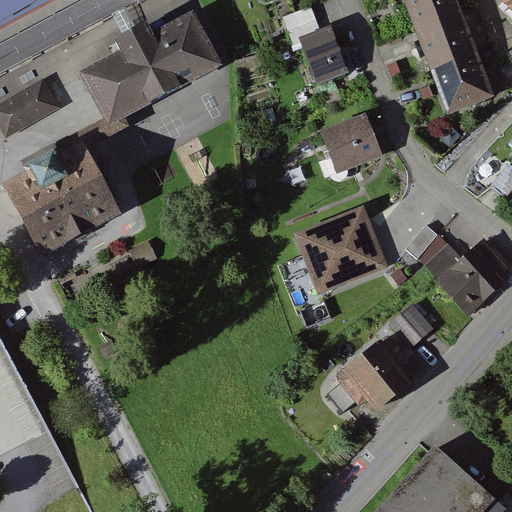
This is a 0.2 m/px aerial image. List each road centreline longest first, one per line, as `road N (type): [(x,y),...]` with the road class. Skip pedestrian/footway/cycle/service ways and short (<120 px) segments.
road 1 (residential): [(511,241),(430,182),(404,145),(347,0)]
road 2 (tertiary): [(511,301),(325,511)]
